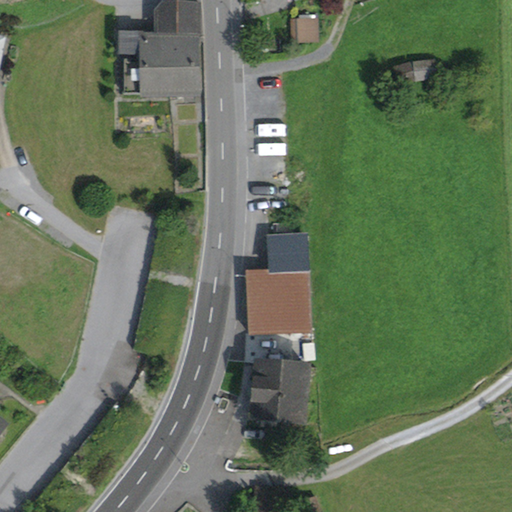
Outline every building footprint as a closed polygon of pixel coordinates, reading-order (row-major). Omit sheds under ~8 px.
[(157,30),(199,30),(199,3),(164,3),(157,13),(157,30)] [(312,19),(287,18),(287,45),(312,45),(312,19)] [(125,60),(125,94),(170,94),(169,35),(121,35),(121,54),(139,54),(139,60),(125,60)] [(196,94),(196,35),(169,35),(170,94),(196,94)] [(414,65),(416,79),(436,77),(435,63),(414,65)] [(395,70),(399,84),(414,79),(410,66),(395,70)] [(163,356),(191,223),(162,216),(133,350),(163,356)] [(247,274),(250,334),(310,332),(305,237),(270,239),(272,273),(247,274)] [(307,363),(316,363),(316,353),(307,353),(307,363)] [(257,364),(253,421),(302,424),(307,368),(257,364)] [(66,511),(138,425),(114,406),(27,511),(66,511)] [(261,489),(259,511),(285,511),(286,491),(261,489)] [(302,502),(305,511),(321,511),(316,497),(302,502)]
